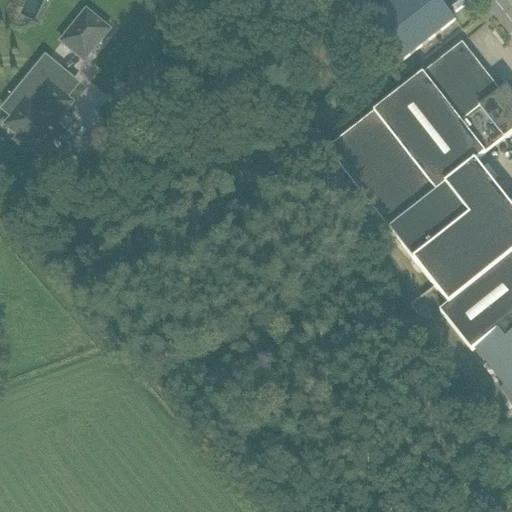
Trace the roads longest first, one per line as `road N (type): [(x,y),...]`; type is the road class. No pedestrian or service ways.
road 1 (track): [(463,511),(494,488),(489,458),(370,307),(335,299),(302,309),(171,377)]
road 2 (track): [(0,226),(101,338)]
